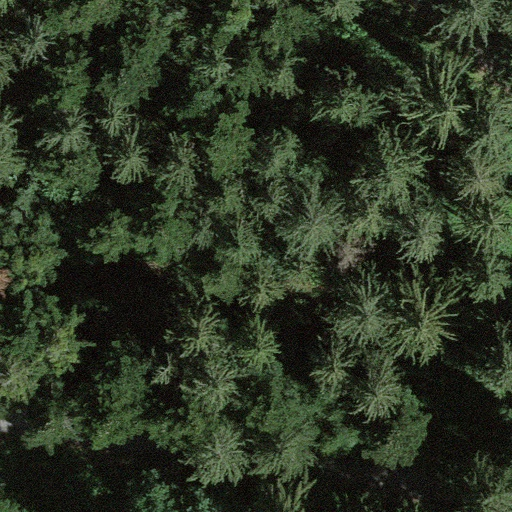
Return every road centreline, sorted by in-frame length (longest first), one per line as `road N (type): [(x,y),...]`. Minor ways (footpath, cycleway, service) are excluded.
road 1 (track): [(0,423),(72,450),(346,511)]
road 2 (track): [(511,76),(417,0)]
